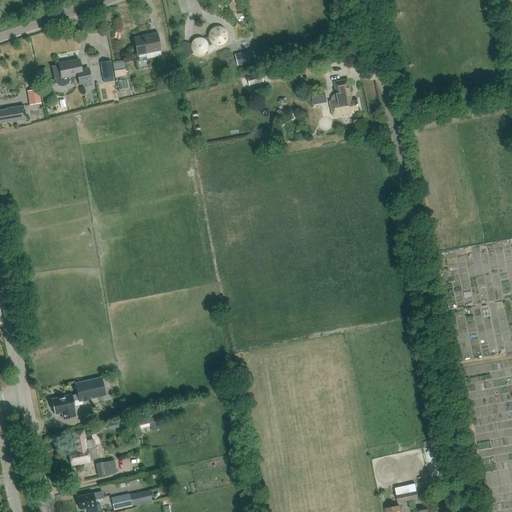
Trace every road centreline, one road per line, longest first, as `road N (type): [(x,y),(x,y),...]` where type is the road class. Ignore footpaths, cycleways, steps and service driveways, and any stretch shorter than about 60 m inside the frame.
road 1 (unclassified): [(465,511),(362,0)]
road 2 (tertiary): [(24,394),(0,263)]
road 3 (tertiary): [(47,511),(24,394)]
